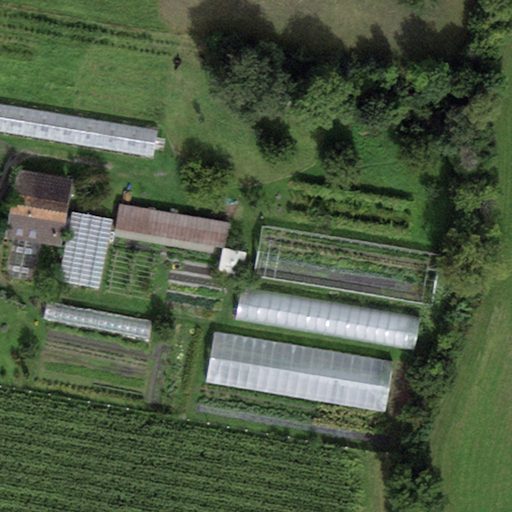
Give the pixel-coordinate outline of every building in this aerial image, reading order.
[(0,104),(0,130),(151,156),(155,131),(0,104)] [(367,120),(362,140),(393,149),(398,128),(367,120)] [(71,181),(18,172),(7,234),(60,243),(71,181)] [(225,224),(121,206),(116,234),(221,252),(225,224)] [(112,219),(72,212),(59,279),(99,286),(112,219)] [(440,257),(263,227),(254,274),(432,305),(440,257)] [(247,252),(226,249),(222,272),(243,275),(247,252)] [(419,320),(242,290),(237,318),(414,348),(419,320)] [(50,301),(46,316),(148,337),(151,322),(50,301)] [(393,361),(216,334),(208,383),(386,410),(393,361)]
